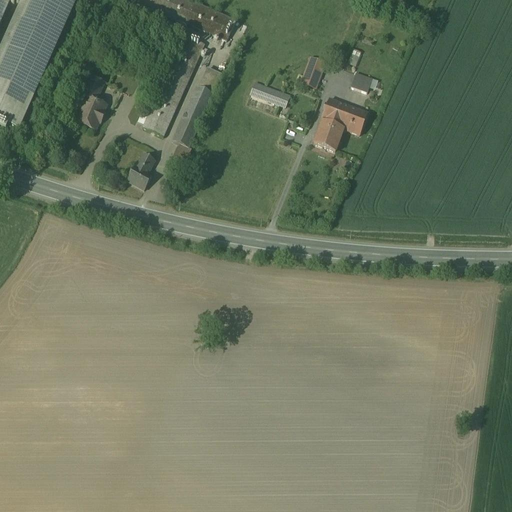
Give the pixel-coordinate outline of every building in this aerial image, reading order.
[(0,0),(0,28),(12,0),(23,0),(0,52),(0,130),(6,134),(9,128),(18,132),(19,132),(20,132),(78,0),(0,0)] [(236,22),(184,0),(137,0),(136,3),(227,43),(236,22)] [(184,38),(143,130),(164,140),(205,47),(184,38)] [(353,52),(350,66),(358,68),(361,54),(353,52)] [(324,66),(311,61),(305,79),(318,84),(324,66)] [(221,78),(207,71),(199,90),(213,96),(221,78)] [(372,81),(356,76),(351,90),(367,96),(372,81)] [(104,85),(91,80),(83,98),(87,100),(88,100),(96,103),(104,85)] [(290,99),(255,85),(251,97),(286,110),(290,99)] [(197,89),(173,144),(179,146),(162,184),(173,189),(182,169),(184,170),(192,152),(189,150),(213,96),(199,90),(197,89)] [(96,103),(88,100),(87,100),(77,124),(95,132),(99,125),(100,125),(104,116),(103,115),(106,108),(96,103)] [(368,116),(329,102),(321,124),(322,124),(344,132),(360,138),(368,116)] [(344,132),(322,124),(314,147),(335,155),(344,132)] [(144,157),(137,171),(135,170),(127,183),(145,193),(152,179),(148,177),(155,163),(144,157)]
